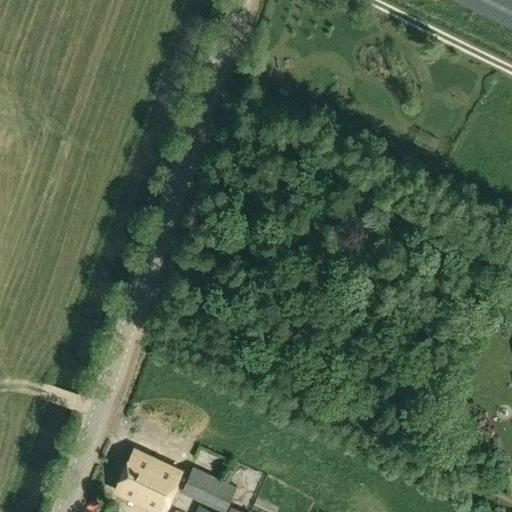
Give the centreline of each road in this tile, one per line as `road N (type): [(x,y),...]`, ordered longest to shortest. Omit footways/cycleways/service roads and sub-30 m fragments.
road 1 (tertiary): [(68,511),(246,0)]
road 2 (unknown): [(131,332),(507,511)]
